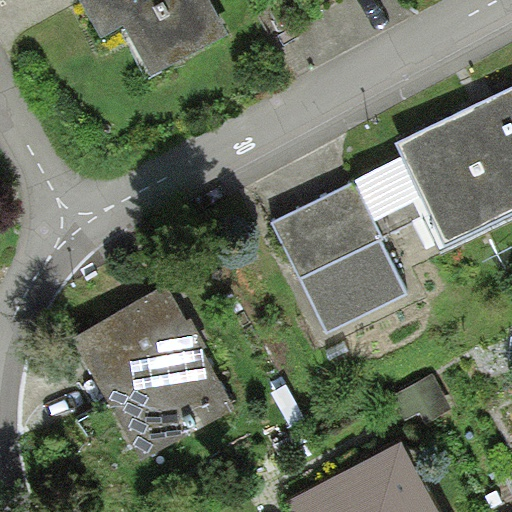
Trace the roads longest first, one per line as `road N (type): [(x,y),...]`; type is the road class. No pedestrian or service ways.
road 1 (residential): [(479,0),(101,203),(74,231)]
road 2 (residential): [(74,231),(34,279),(0,379)]
road 3 (residential): [(0,97),(74,231)]
